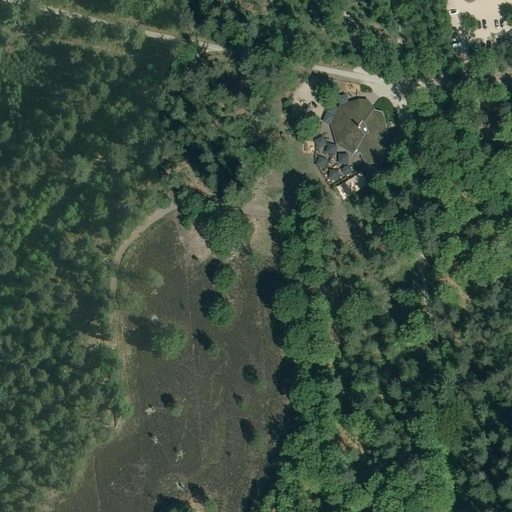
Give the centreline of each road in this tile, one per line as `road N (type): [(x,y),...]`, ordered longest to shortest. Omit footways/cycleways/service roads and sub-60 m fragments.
road 1 (unknown): [(311,222),(178,204),(152,215),(114,254),(109,311),(78,383),(54,402),(25,406),(0,470)]
road 2 (track): [(0,283),(196,38)]
road 3 (track): [(511,145),(483,179),(415,217),(361,233),(311,222)]
road 4 (track): [(511,211),(490,170),(427,139),(406,119)]
